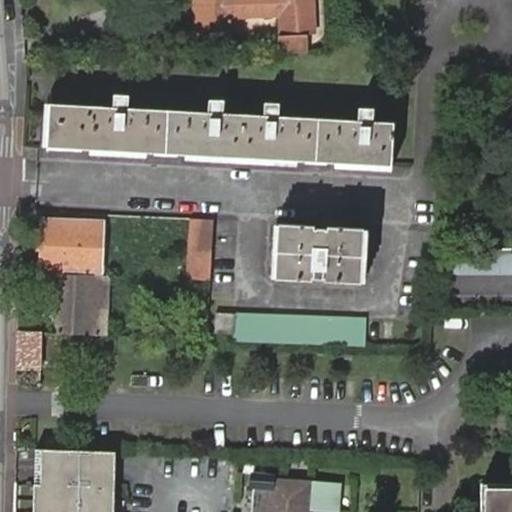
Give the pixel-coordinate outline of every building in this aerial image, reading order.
[(282,13),(283,33),(315,32),(314,0),(204,0),(205,36),(234,33),(234,16),(282,13)] [(263,115),(221,113),(221,101),(207,100),(207,113),(127,109),(128,97),(113,96),(113,109),(50,106),(48,149),(393,163),(395,120),(374,119),(374,107),(358,106),(357,119),(279,116),(280,102),(264,102),(263,115)] [(105,221),(46,218),(44,269),(106,272),(107,266),(102,265),(105,221)] [(187,276),(211,278),(215,218),(189,218),(187,276)] [(310,275),(322,276),(322,280),(360,282),(363,227),(327,224),(326,229),(316,228),(316,224),(279,222),(276,278),(310,280),(310,275)] [(511,246),(436,246),(437,271),(511,271),(511,246)] [(60,333),(107,335),(107,327),(99,327),(99,312),(108,312),(108,298),(101,297),(101,282),(109,282),(109,274),(63,273),(60,333)] [(108,298),(109,282),(101,282),(101,297),(108,298)] [(99,327),(107,327),(108,312),(99,312),(99,327)] [(230,331),(230,340),(363,345),(365,318),(233,312),(233,315),(213,314),(212,331),(230,331)] [(185,326),(185,338),(207,339),(208,327),(185,326)] [(19,331),(18,367),(42,368),(43,332),(19,331)] [(43,449),(35,449),(34,485),(41,486),(43,449)] [(115,511),(115,485),(114,452),(43,449),(41,486),(39,511),(115,511)] [(249,492),(248,511),(304,511),(336,511),(336,484),(264,480),(265,476),(248,476),(246,493),(249,492)] [(511,511),(511,490),(487,490),(487,511),(511,511)]
